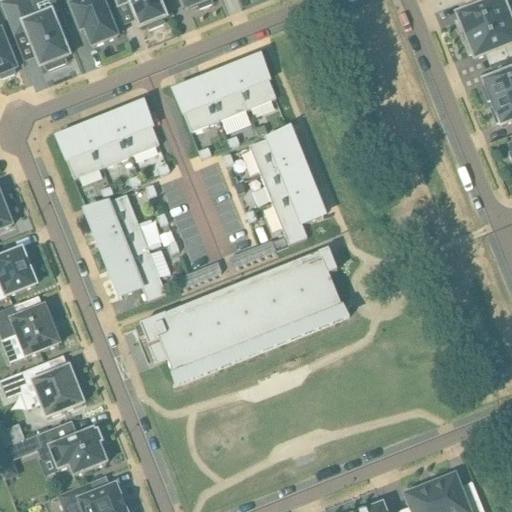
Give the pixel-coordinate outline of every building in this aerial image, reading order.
[(18,0),(17,1),(1,7),(15,41),(27,36),(41,71),(46,68),(48,73),(66,66),(64,61),(69,59),(52,15),(36,21),(28,0),(18,0)] [(101,0),(96,0),(71,10),(81,34),(85,32),(92,50),(118,40),(101,0)] [(114,0),(118,10),(130,5),(140,31),(147,28),(149,33),(164,27),(162,22),(166,21),(157,0),(114,0)] [(181,0),(186,13),(198,8),(199,12),(212,7),(211,3),(212,2),(211,0),(181,0)] [(458,23),(455,24),(460,37),(459,38),(460,41),(511,20),(511,14),(509,8),(511,6),(511,0),(483,0),(486,5),(456,17),(458,23)] [(511,20),(460,41),(462,45),(463,45),(468,57),(472,56),(474,62),(504,50),(508,61),(511,59),(511,20)] [(0,78),(1,82),(15,76),(14,73),(16,72),(10,55),(11,54),(6,40),(3,41),(0,34),(0,78)] [(485,88),(481,89),(486,104),(490,102),(492,106),(511,98),(511,59),(508,61),(499,65),(499,66),(500,65),(504,75),(483,84),(485,88)] [(260,62),(232,74),(248,114),(277,102),(260,62)] [(232,74),(204,85),(220,125),(248,114),(232,74)] [(204,85),(176,97),(192,137),(220,125),(204,85)] [(493,110),(490,112),(495,126),(499,124),(501,128),(511,123),(511,98),(492,106),(493,110)] [(143,110),(115,121),(131,161),(159,150),(143,110)] [(115,121),(87,132),(103,173),(131,161),(115,121)] [(265,129),(256,132),(259,140),(268,136),(265,129)] [(87,132),(58,144),(74,184),(103,173),(87,132)] [(289,134),(250,150),(261,179),(301,163),(289,134)] [(237,140),(228,144),(231,151),(240,147),(237,140)] [(209,151),(199,155),(200,157),(202,163),(212,159),(209,151)] [(231,158),(223,161),(227,170),(235,167),(231,158)] [(301,163),(261,179),(272,207),(312,191),(301,163)] [(167,168),(157,172),(160,180),(170,176),(167,168)] [(138,180),(129,184),(132,191),(141,187),(138,180)] [(242,186),(235,189),(239,199),(246,196),(242,186)] [(153,189),(146,192),(150,202),(157,199),(153,189)] [(110,191),(101,195),(104,202),(113,199),(110,191)] [(312,191),(272,207),(290,249),(308,242),(303,228),(324,219),(312,191)] [(0,233),(12,229),(0,198),(0,233)] [(127,200),(87,216),(99,244),(139,228),(127,200)] [(247,217),(246,217),(250,226),(257,223),(254,214),(247,217)] [(165,218),(158,221),(161,230),(169,227),(165,218)] [(139,228),(99,244),(110,272),(150,256),(139,228)] [(273,244),(265,247),(270,257),(277,254),(273,244)] [(175,246),(169,248),(173,258),(180,255),(176,245),(175,246)] [(259,250),(263,260),(270,257),(265,247),(259,250)] [(259,250),(251,253),(256,263),(263,260),(259,250)] [(0,284),(6,299),(7,300),(36,288),(34,285),(39,283),(32,267),(28,268),(22,253),(0,262),(0,284)] [(329,253),(140,329),(156,368),(162,366),(167,364),(177,387),(173,389),(173,390),(349,319),(349,318),(345,320),(329,278),(338,275),(329,253)] [(251,253),(244,256),(248,266),(256,263),(251,253)] [(150,256),(110,272),(122,301),(143,292),(149,306),(167,299),(150,256)] [(244,256),(237,259),(241,269),(248,266),(244,256)] [(237,259),(230,262),(234,272),(241,269),(237,259)] [(219,266),(212,269),(216,279),(223,276),(219,266)] [(212,269),(204,272),(209,282),(216,279),(212,269)] [(204,272),(197,275),(201,285),(209,282),(204,272)] [(197,275),(190,278),(194,288),(201,285),(197,275)] [(190,278),(183,281),(187,291),(194,288),(190,278)] [(183,281),(176,284),(180,294),(187,291),(183,281)] [(14,310),(0,315),(0,338),(2,344),(17,338),(26,361),(60,347),(45,310),(19,321),(14,310)] [(16,378),(0,384),(0,385),(7,403),(21,398),(24,397),(22,391),(34,387),(42,408),(47,421),(83,407),(69,371),(54,377),(49,365),(16,378)] [(38,438),(32,440),(37,454),(38,455),(41,463),(39,464),(44,479),(58,473),(70,469),(74,479),(74,480),(107,466),(99,447),(102,446),(98,435),(95,436),(94,433),(77,440),(71,425),(38,438)] [(3,433),(0,434),(0,453),(7,450),(8,450),(26,443),(20,427),(3,433)] [(8,450),(0,453),(0,468),(2,474),(15,469),(13,463),(8,450)] [(439,486),(430,490),(439,511),(482,511),(472,486),(459,491),(455,480),(452,481),(449,478),(439,482),(439,486)] [(89,487),(59,499),(63,511),(125,511),(122,502),(121,503),(115,490),(93,499),(89,487)] [(411,511),(407,511),(439,511),(430,490),(422,493),(419,490),(409,494),(409,498),(406,500),(411,511)]
